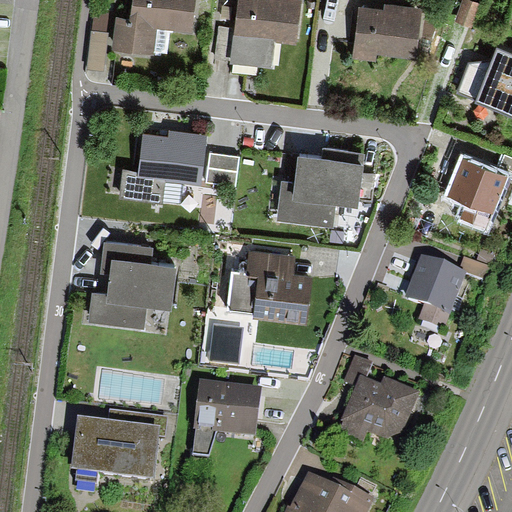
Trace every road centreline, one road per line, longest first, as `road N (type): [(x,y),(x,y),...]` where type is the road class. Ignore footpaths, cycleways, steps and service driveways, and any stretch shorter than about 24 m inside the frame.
road 1 (residential): [(255,511),(310,405),(409,144),(399,132),(82,93)]
road 2 (residential): [(82,93),(30,511)]
road 3 (primary): [(429,511),(511,341)]
road 4 (residential): [(25,0),(0,178)]
